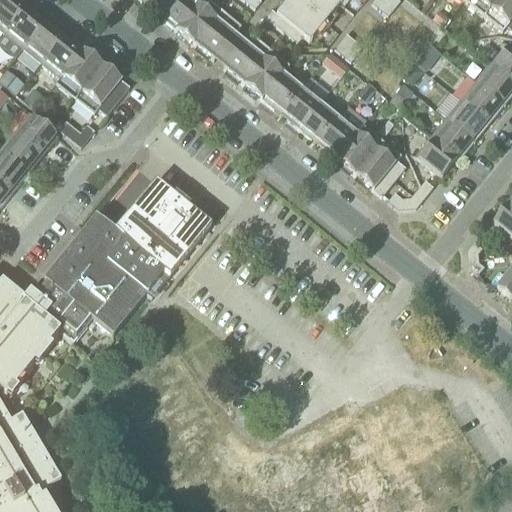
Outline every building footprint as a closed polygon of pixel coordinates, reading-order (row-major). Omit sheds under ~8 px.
[(25,10),(13,0),(2,0),(0,3),(0,38),(1,39),(25,10)] [(170,0),(139,0),(137,4),(155,19),(170,0)] [(191,0),(170,0),(155,19),(174,34),(175,33),(197,5),(201,0),(200,0),(197,5),(191,0)] [(175,33),(174,34),(212,65),(233,40),(240,31),(201,0),(197,5),(175,33)] [(236,0),(254,14),(259,7),(254,3),(255,0),(236,0)] [(303,40),(308,45),(344,0),(288,0),(274,18),(269,14),(263,22),(296,48),(297,48),(303,40)] [(376,0),(370,7),(387,21),(399,6),(391,0),(376,0)] [(511,0),(466,0),(466,1),(463,5),(500,36),(505,31),(511,36),(511,0)] [(25,10),(1,39),(20,54),(44,25),(25,10)] [(442,32),(449,22),(439,15),(432,25),(442,32)] [(62,40),(44,25),(20,54),(38,69),(62,40)] [(249,39),(243,48),(222,73),(261,104),(283,76),(288,70),(249,39)] [(333,54),(350,67),(361,53),(345,39),(333,54)] [(81,55),(62,40),(38,69),(56,84),(53,88),(53,89),(56,84),(81,55)] [(233,40),(212,65),(217,69),(222,73),(243,48),(237,43),(233,40)] [(425,76),(440,58),(432,52),(429,49),(428,50),(414,67),(425,76)] [(511,54),(505,49),(489,68),(511,86),(511,54)] [(127,92),(81,55),(56,84),(53,89),(92,120),(96,115),(103,121),(127,92)] [(326,63),(343,77),(347,73),(348,72),(330,58),(329,59),(326,63)] [(411,91),(423,76),(412,68),(400,82),(411,91)] [(511,86),(489,68),(474,87),(502,110),(511,97),(511,86)] [(288,70),(283,76),(261,104),(279,119),(302,91),(284,76),(288,70)] [(15,81),(6,92),(15,100),(24,89),(15,81)] [(359,98),(367,104),(374,96),(375,94),(367,87),(366,89),(359,98)] [(474,87),(459,105),(487,128),(502,110),(474,87)] [(413,97),(402,89),(388,107),(399,115),(413,97)] [(320,106),(302,91),(279,119),(297,134),(320,106)] [(33,93),(23,105),(34,113),(43,101),(33,93)] [(487,128),(459,105),(444,124),(472,147),(487,128)] [(338,120),(320,106),(297,134),(316,149),(338,120)] [(26,119),(11,137),(40,160),(55,142),(26,119)] [(338,120),(316,149),(334,163),(357,135),(361,130),(357,135),(338,120)] [(444,124),(429,143),(454,163),(457,165),(472,147),(444,124)] [(64,126),(57,134),(78,153),(92,136),(84,131),(78,138),(64,126)] [(357,135),(334,163),(381,201),(403,173),(396,167),(400,161),(361,130),(357,135)] [(11,137),(0,151),(0,159),(25,179),(40,160),(11,137)] [(454,163),(429,143),(413,162),(439,182),(454,163)] [(0,159),(0,189),(10,198),(25,179),(0,159)] [(416,194),(424,200),(432,191),(424,185),(416,194)] [(112,238),(166,281),(167,282),(210,230),(187,211),(189,208),(174,196),(172,199),(155,186),(112,238)] [(0,210),(10,198),(0,189),(0,210)] [(387,206),(398,215),(415,213),(425,201),(417,195),(410,203),(401,204),(393,198),(387,206)] [(511,210),(507,207),(510,210),(495,228),(511,242),(511,210)] [(148,303),(166,281),(112,238),(92,221),(41,284),(44,287),(33,301),(27,296),(23,302),(18,307),(55,337),(69,349),(89,325),(108,340),(142,298),(148,303)] [(468,265),(479,264),(478,259),(482,254),(474,247),(467,256),(468,265)] [(479,264),(468,265),(469,273),(477,280),(483,272),(479,269),(479,264)] [(511,273),(498,292),(511,303),(511,273)] [(0,397),(3,400),(55,337),(18,307),(23,302),(0,283),(0,511),(48,511),(41,500),(37,503),(34,497),(56,483),(18,419),(7,426),(0,413),(0,397)] [(345,511),(362,502),(360,498),(374,489),(376,493),(400,479),(398,475),(412,466),(414,470),(455,445),(439,419),(443,417),(418,376),(383,397),(386,402),(376,408),(378,411),(364,420),(362,416),(338,431),(341,434),(327,443),(324,439),(303,452),(301,448),(298,450),(300,454),(289,461),(287,457),(263,472),(265,475),(254,482),(252,479),(228,493),(230,497),(219,504),(217,500),(197,511),(345,511)]
